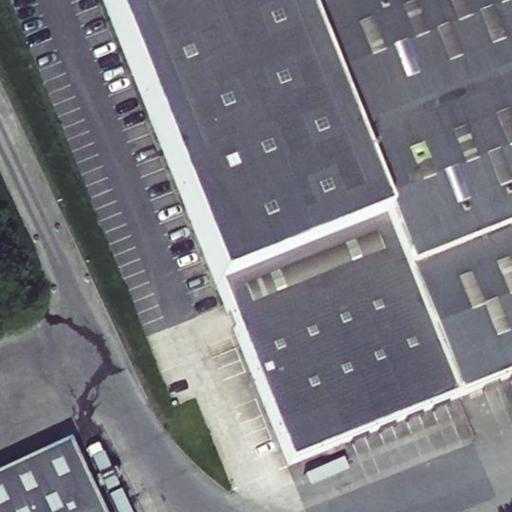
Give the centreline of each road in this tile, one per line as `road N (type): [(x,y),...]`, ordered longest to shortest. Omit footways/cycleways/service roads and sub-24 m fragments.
road 1 (unknown): [(62,0),(262,511)]
road 2 (unknown): [(114,374),(0,142)]
road 3 (unknown): [(192,511),(114,374)]
road 4 (unknown): [(114,374),(0,427)]
